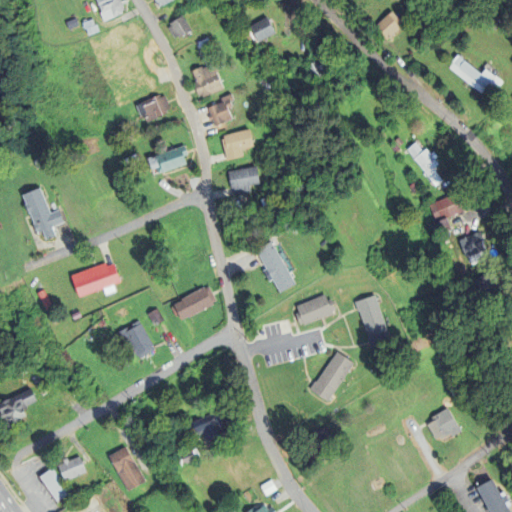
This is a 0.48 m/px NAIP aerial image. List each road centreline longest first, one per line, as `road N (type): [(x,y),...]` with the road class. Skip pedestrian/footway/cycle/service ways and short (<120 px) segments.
road 1 (residential): [(311,511),(267,440),(236,331),(199,137),(137,0)]
road 2 (residential): [(511,194),(473,142),(317,0)]
road 3 (residential): [(21,456),(236,331)]
road 4 (residential): [(206,196),(40,261)]
road 5 (residential): [(396,511),(511,433)]
